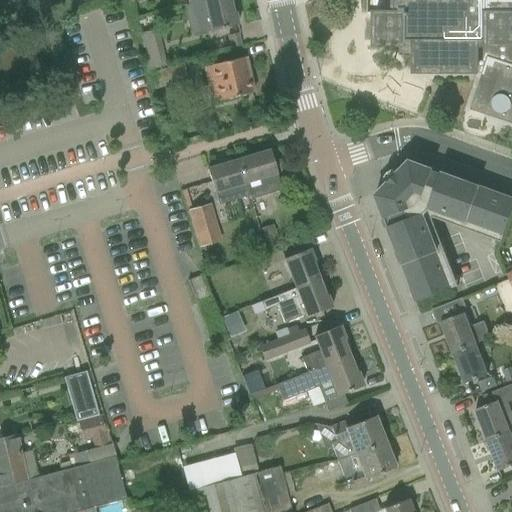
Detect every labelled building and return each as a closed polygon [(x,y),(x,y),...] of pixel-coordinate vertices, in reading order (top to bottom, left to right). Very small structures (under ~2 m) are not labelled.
[(229,0),(209,0),(204,1),(188,5),(183,6),(190,37),(211,32),(237,26),(238,26),(235,13),(233,14),(229,0)] [(511,0),(393,0),(394,13),(375,13),(375,45),(400,45),(400,56),(415,56),(414,72),(477,73),(482,74),(470,110),(511,123),(511,0)] [(227,36),(227,37),(230,48),(240,46),(237,34),(227,36)] [(144,53),(148,71),(166,67),(162,49),(144,53)] [(253,93),(245,58),(204,68),(212,103),(253,93)] [(160,71),(158,71),(150,73),(155,90),(165,86),(164,83),(187,78),(184,66),(160,71)] [(276,174),(270,151),(238,160),(245,183),(249,196),(251,200),(281,190),(275,174),(276,174)] [(245,183),(238,160),(207,170),(214,193),(218,206),(249,196),(245,183)] [(429,209),(486,230),(500,194),(441,173),(440,175),(432,172),(433,170),(409,161),(375,196),(385,219),(392,216),(395,225),(388,227),(417,302),(452,289),(425,217),(422,216),(429,209)] [(511,213),(511,198),(500,194),(486,230),(504,236),(511,213)] [(205,206),(188,211),(195,236),(199,248),(221,242),(210,205),(205,206)] [(280,249),(272,226),(260,230),(268,253),(280,249)] [(263,254),(261,247),(253,249),(255,256),(263,254)] [(309,249),(284,259),(295,289),(319,279),(312,262),(314,262),(309,249)] [(270,268),(265,255),(256,259),(260,271),(270,268)] [(282,294),(250,307),(254,315),(276,305),(284,324),(305,315),(307,318),(332,308),(327,296),(325,297),(319,279),(295,289),(282,294)] [(511,298),(511,288),(510,283),(496,288),(501,302),(511,298)] [(490,339),(483,323),(469,328),(464,314),(441,322),(453,353),(476,344),(490,339)] [(296,326),(286,330),(289,336),(298,332),(296,326)] [(319,350),(301,358),(307,373),(326,366),(349,357),(342,340),(344,339),(339,327),(314,337),(319,350)] [(298,332),(289,336),(258,347),(263,361),(309,344),(304,330),(298,332)] [(453,353),(465,384),(488,375),(476,344),(453,353)] [(285,382),(276,385),(282,401),(317,388),(327,412),(346,405),(342,394),(362,386),(357,373),(356,374),(349,357),(326,366),(307,373),(299,376),(285,382)] [(508,382),(511,380),(511,367),(503,371),(508,382)] [(493,376),(478,382),(482,392),(497,387),(493,376)] [(476,410),(488,441),(510,432),(511,431),(511,423),(505,404),(511,400),(511,384),(484,396),(487,406),(476,410)] [(72,409),(75,422),(78,421),(98,417),(94,402),(72,409)] [(92,439),(94,450),(111,445),(108,432),(107,433),(102,416),(98,417),(78,421),(83,441),(92,439)] [(343,458),(385,442),(374,416),(346,428),(344,422),(330,427),(331,428),(337,443),(331,445),(337,460),(343,458)] [(488,441),(499,471),(511,466),(511,437),(510,432),(488,441)] [(0,486),(26,479),(20,455),(16,437),(15,434),(0,437),(0,486)] [(250,442),(233,447),(240,471),(257,466),(250,442)] [(366,479),(395,468),(385,442),(343,458),(337,460),(343,477),(349,474),(355,490),(368,484),(366,479)] [(31,450),(21,452),(27,478),(37,475),(31,450)] [(85,452),(74,455),(77,466),(88,464),(89,463),(85,452)] [(207,461),(214,484),(189,491),(194,511),(290,511),(278,467),(267,470),(240,477),(234,454),(207,461)] [(0,486),(0,511),(80,511),(82,511),(127,500),(127,498),(125,499),(116,464),(115,458),(115,457),(97,461),(90,463),(89,463),(88,464),(77,466),(39,476),(37,477),(26,479),(0,486)] [(178,496),(175,501),(176,506),(180,509),(186,508),(190,503),(189,498),(184,495),(178,496)] [(410,511),(412,511),(407,499),(379,511),(375,499),(343,511),(410,511)]
